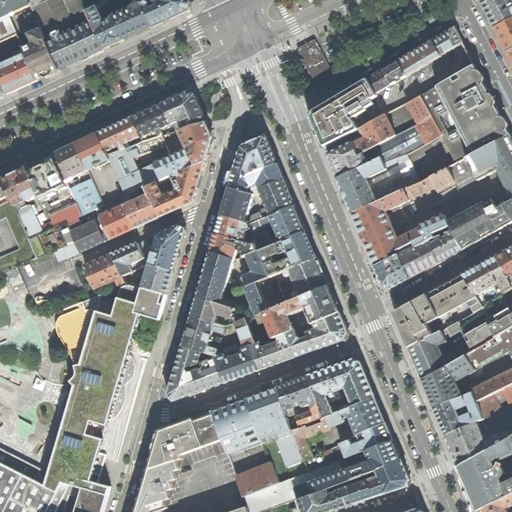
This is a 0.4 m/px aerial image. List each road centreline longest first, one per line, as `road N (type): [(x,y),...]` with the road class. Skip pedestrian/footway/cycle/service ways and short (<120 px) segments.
road 1 (residential): [(207,209),(145,424),(377,340)]
road 2 (residential): [(367,313),(253,43)]
road 3 (tertiary): [(240,4),(0,115)]
road 4 (tertiary): [(0,160),(220,59)]
road 5 (residential): [(511,235),(367,313)]
road 6 (residential): [(440,488),(377,340)]
road 7 (residential): [(220,59),(239,110),(207,209)]
road 8 (unclassified): [(84,259),(207,209)]
